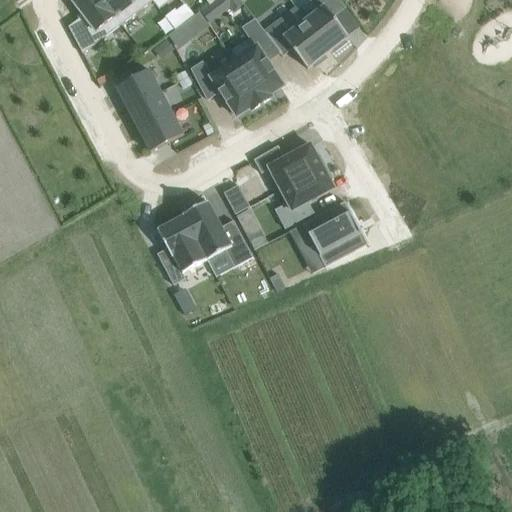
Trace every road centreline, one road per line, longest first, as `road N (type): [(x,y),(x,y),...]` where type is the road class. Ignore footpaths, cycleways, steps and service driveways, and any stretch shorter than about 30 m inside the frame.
road 1 (residential): [(317,107),(181,182),(136,177),(121,165),(35,0)]
road 2 (residential): [(393,232),(317,107)]
road 3 (residential): [(413,0),(317,107)]
